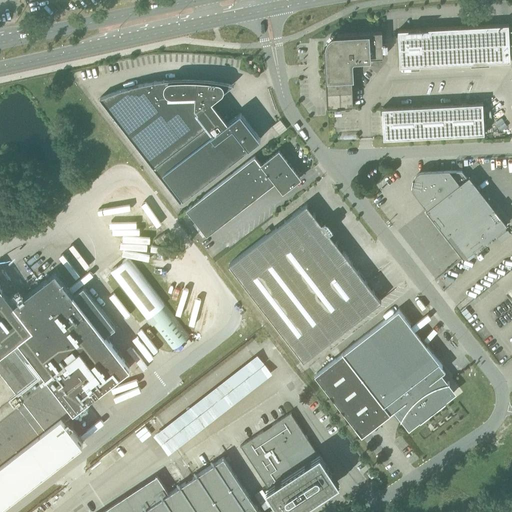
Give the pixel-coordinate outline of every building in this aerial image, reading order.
[(508,24),(398,30),(400,67),(510,61),(508,24)] [(328,46),(327,47),(328,48),(324,48),(327,107),(353,106),(352,91),(351,62),(352,62),(354,60),(354,59),(383,57),(383,53),(388,53),(387,43),(382,43),(382,31),(337,33),(337,37),(336,37),(335,38),(334,38),(333,38),(332,39),(331,39),(330,38),(328,41),(329,42),(328,43),(328,44),(328,45),(328,46)] [(153,167),(205,127),(195,114),(233,85),(228,83),(218,81),(207,80),(196,79),(186,79),(175,79),(164,80),(153,82),(144,83),(132,86),(121,90),(110,93),(100,98),(153,167)] [(482,103),(382,108),(383,139),(484,134),(482,103)] [(205,127),(153,167),(180,202),(181,202),(180,201),(260,139),(240,112),(211,135),(205,127)] [(254,156),(186,209),(206,236),(275,183),(283,193),(283,192),(300,178),(291,166),(291,163),(288,163),(279,151),(261,164),(255,156),(254,156)] [(414,190),(415,191),(428,208),(426,209),(463,258),(507,224),(469,176),(467,177),(461,171),(424,173),(422,173),(421,173),(420,173),(419,174),(417,175),(416,175),(416,176),(415,177),(414,178),(413,180),(413,181),(413,182),(413,183),(413,185),(413,186),(413,187),(413,188),(414,190)] [(325,220),(321,223),(306,204),(229,264),(303,360),(381,300),(329,233),(333,230),(331,229),(329,227),(328,226),(327,224),(326,222),(325,220)] [(0,506),(81,444),(63,420),(73,412),(18,341),(33,329),(0,285),(0,506)] [(361,435),(390,413),(397,407),(410,423),(417,417),(420,421),(445,401),(442,398),(450,392),(437,376),(445,370),(398,310),(315,375),(361,435)] [(320,453),(318,454),(291,413),(291,412),(240,446),(241,446),(268,487),(266,488),(277,505),(266,511),(259,511),(257,509),(258,509),(223,457),(169,493),(157,475),(100,511),(294,511),(339,482),(320,453)]
